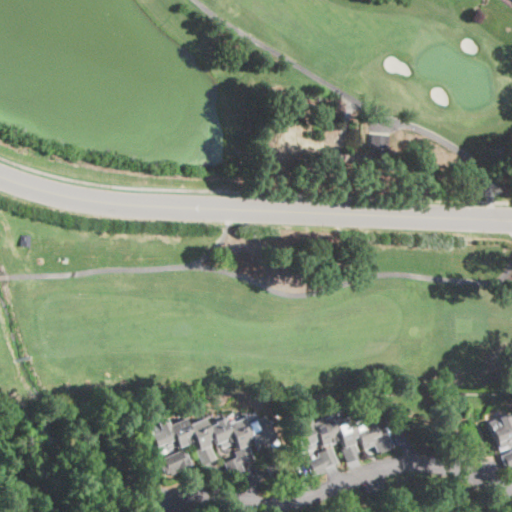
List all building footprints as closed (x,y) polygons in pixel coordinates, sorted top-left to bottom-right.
[(387,134),(386,151),(369,149),(370,133),(387,134)] [(31,246),(20,245),(21,234),(32,235),(31,246)] [(511,446),(500,452),(486,422),(506,413),(508,420),(511,418),(511,446)] [(370,414),(376,430),(385,426),(388,434),(386,434),(391,447),(375,454),(372,445),(360,450),(355,437),(351,439),(358,457),(345,462),(337,442),(319,449),(317,444),(299,452),(288,424),(308,416),(310,422),(328,415),(331,422),(347,415),(350,422),(370,414)] [(264,416),(275,442),(255,451),(251,442),(246,445),(252,458),(239,464),(243,471),(230,477),(223,461),(234,456),(232,451),(233,450),(231,445),(217,451),(219,457),(201,465),(191,442),(176,448),(177,450),(184,447),(191,463),(165,475),(158,460),(171,454),(169,449),(157,454),(146,427),(166,418),(168,424),(183,418),(187,425),(204,417),(207,426),(224,419),(226,424),(243,417),(246,424),(264,416)] [(325,471),(317,475),(316,473),(311,475),(305,461),(317,456),(316,452),(329,447),(336,462),(323,468),(325,471)] [(511,466),(505,470),(499,455),(511,449),(511,466)] [(286,469),(269,476),(264,463),(280,455),(286,469)]
